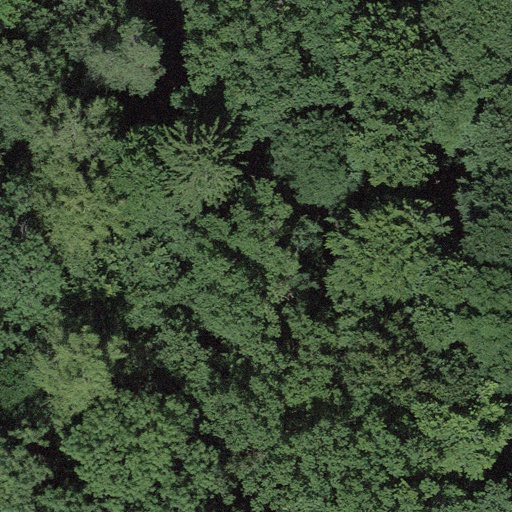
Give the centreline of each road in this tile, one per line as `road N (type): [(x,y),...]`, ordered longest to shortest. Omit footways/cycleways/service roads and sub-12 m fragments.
road 1 (track): [(34,511),(67,0)]
road 2 (track): [(511,85),(229,29),(160,0)]
